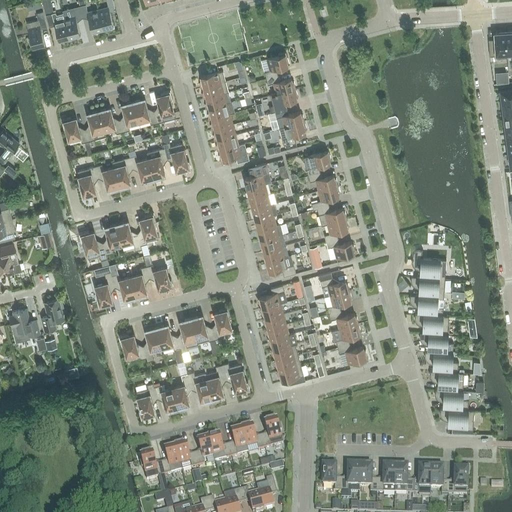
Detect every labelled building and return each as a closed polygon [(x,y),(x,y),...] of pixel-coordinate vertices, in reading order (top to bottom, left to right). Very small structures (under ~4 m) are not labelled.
[(108,7),(98,9),(104,31),(113,29),(112,27),(114,26),(110,11),(115,10),(113,3),(108,4),(108,7)] [(104,31),(98,9),(88,12),(86,5),(79,6),(83,19),(88,17),(92,32),(94,31),(95,34),(104,31)] [(77,20),(83,19),(79,6),(73,8),(75,16),(65,18),(70,40),(80,38),(79,35),(81,35),(77,20)] [(43,45),(45,44),(41,29),(47,28),(43,12),(37,14),(38,20),(27,23),(30,37),(29,39),(29,41),(30,43),(31,44),(32,45),(33,47),(35,47),(37,48),(39,48),(40,47),(42,46),(43,45)] [(70,40),(65,18),(59,20),(55,13),(46,15),(49,27),(55,26),(59,41),(61,40),(61,42),(70,40)] [(507,54),(505,32),(499,33),(494,33),(495,36),(494,36),(495,39),(489,40),(490,56),(496,56),(496,58),(508,58),(507,54)] [(266,79),(278,75),(277,69),(288,66),(287,63),(289,63),(286,52),(278,54),(279,56),(267,59),(270,71),(264,72),(266,79)] [(203,88),(226,82),(223,71),(201,77),(200,77),(200,88),(203,88)] [(276,94),(296,88),(294,81),(292,82),(292,78),(280,81),(278,75),(266,79),(268,85),(274,84),(276,93),(276,94)] [(206,98),(225,93),(229,92),(226,82),(203,88),(203,98),(206,98)] [(271,113),(287,109),(286,103),(297,100),(296,96),(298,96),(296,88),(276,94),(276,93),(270,95),(273,106),(269,107),(271,113)] [(502,100),(502,102),(511,100),(511,88),(500,90),(501,97),(501,100),(502,100)] [(154,111),(158,123),(176,118),(171,100),(173,100),(170,91),(161,93),(161,95),(157,97),(160,109),(154,111)] [(225,93),(206,98),(205,108),(209,109),(228,104),(227,103),(231,102),(229,92),(225,93)] [(158,123),(154,111),(148,112),(145,100),(140,101),(140,100),(133,102),(139,122),(150,119),(151,125),(158,123)] [(503,111),(503,113),(511,111),(511,100),(502,102),(503,108),(502,108),(503,111)] [(128,125),(139,122),(133,102),(127,103),(127,105),(122,106),(126,118),(120,120),(123,132),(130,130),(128,125)] [(228,104),(209,109),(208,119),(211,119),(231,114),(235,113),(232,102),(231,102),(227,103),(228,104)] [(123,132),(120,120),(114,122),(111,109),(106,110),(106,109),(99,111),(104,131),(115,128),(117,134),(123,132)] [(285,127),(305,122),(303,114),(301,115),(300,111),(289,114),(287,109),(271,113),(275,112),(279,128),(285,127)] [(104,131),(99,111),(92,112),(93,114),(88,115),(91,128),(85,129),(89,141),(106,137),(104,131)] [(511,111),(503,113),(503,114),(504,118),(505,124),(511,122),(511,111)] [(214,130),(233,124),(231,114),(211,119),(211,129),(214,130)] [(89,141),(85,129),(80,131),(76,118),(72,119),(71,117),(61,120),(64,129),(66,128),(69,140),(81,137),(82,143),(89,141)] [(307,129),(305,122),(279,128),(284,145),(286,145),(286,148),(297,145),(296,142),(294,136),(306,133),(305,129),(307,129)] [(217,140),(236,135),(233,124),(214,130),(214,140),(217,140)] [(0,160),(1,161),(3,162),(10,154),(12,152),(14,153),(15,153),(19,148),(19,147),(17,146),(19,143),(4,130),(0,134),(0,160)] [(239,145),(236,135),(217,140),(217,150),(220,150),(239,145)] [(163,144),(164,148),(167,160),(173,158),(177,171),(181,170),(182,172),(191,170),(189,160),(187,161),(182,143),(171,146),(170,142),(163,144)] [(239,145),(220,150),(219,160),(223,160),(223,161),(236,157),(237,163),(249,160),(245,143),(239,145)] [(162,162),(167,160),(164,148),(147,152),(148,158),(154,179),(161,177),(160,175),(165,174),(162,162)] [(308,176),(320,172),(319,166),(330,163),(330,160),(331,160),(329,151),(327,151),(303,157),(308,176)] [(154,179),(148,158),(138,161),(136,155),(130,157),(133,169),(139,168),(142,180),(147,179),(147,180),(154,179)] [(127,171),(133,169),(130,157),(113,162),(114,167),(119,188),(126,186),(126,185),(130,183),(127,171)] [(245,180),(244,181),(246,189),(265,184),(272,182),(267,163),(248,168),(250,176),(244,178),(245,180)] [(119,188),(114,167),(103,170),(102,165),(95,166),(99,178),(104,177),(108,189),(112,188),(113,189),(119,188)] [(93,180),(99,178),(95,166),(77,171),(82,189),(80,190),(83,199),(92,196),(91,194),(96,193),(93,180)] [(318,191),(338,185),(336,178),(335,179),(334,175),(322,178),(320,172),(308,176),(310,182),(316,180),(318,191)] [(249,199),(268,194),(265,184),(246,189),(249,199)] [(317,209),(329,206),(328,200),(339,197),(338,193),(340,193),(338,185),(318,191),(321,201),(312,203),(313,210),(317,209)] [(251,210),(271,205),(268,194),(249,199),(251,210)] [(0,222),(12,219),(7,201),(0,202),(0,222)] [(254,220),(273,215),(277,214),(274,204),(271,205),(251,210),(254,220)] [(327,224),(347,219),(345,211),(343,212),(343,208),(331,211),(329,206),(317,209),(322,226),(327,224)] [(138,234),(141,246),(147,244),(146,238),(157,235),(154,223),(156,222),(154,213),(144,216),(145,218),(140,219),(143,232),(138,234)] [(276,225),(276,224),(273,215),(254,220),(257,230),(276,225)] [(12,219),(0,222),(0,242),(15,238),(13,231),(15,230),(12,219)] [(326,242),(338,239),(337,233),(348,230),(347,226),(349,226),(347,219),(327,224),(330,234),(324,236),(326,242)] [(141,246),(138,234),(132,235),(128,223),(124,224),(123,222),(117,224),(122,244),(133,242),(135,251),(142,250),(141,246)] [(260,241),(279,236),(278,234),(282,233),(280,223),(276,224),(276,225),(257,230),(260,241)] [(111,247),(122,244),(117,224),(110,226),(110,227),(106,229),(109,241),(103,243),(106,255),(113,253),(111,247)] [(106,255),(103,243),(97,244),(94,232),(89,233),(89,231),(79,233),(82,242),(84,242),(88,259),(100,256),(101,260),(107,259),(106,255)] [(40,247),(52,245),(50,232),(38,234),(40,247)] [(262,251),(282,246),(286,245),(283,235),(279,236),(260,241),(262,251)] [(338,239),(326,242),(328,249),(334,247),(337,259),(355,254),(356,253),(354,245),(352,245),(351,242),(340,245),(338,239)] [(19,264),(14,244),(0,248),(2,256),(0,256),(0,276),(15,272),(13,265),(19,264)] [(265,261),(284,256),(282,246),(262,251),(265,261)] [(423,250),(420,249),(419,249),(418,250),(417,250),(416,250),(415,251),(414,252),(413,253),(413,254),(413,255),(412,256),(412,261),(412,262),(412,263),(413,264),(413,265),(414,266),(414,267),(415,267),(416,268),(418,268),(420,268),(420,271),(424,271),(424,277),(445,278),(446,260),(438,259),(437,258),(436,258),(434,257),(433,258),(431,259),(422,258),(423,250)] [(284,256),(265,261),(268,270),(269,270),(269,272),(282,269),(284,277),(296,273),(294,265),(287,267),(284,256)] [(146,266),(150,279),(156,277),(159,290),(163,288),(164,291),(174,288),(171,279),(169,280),(166,267),(154,270),(153,265),(146,266)] [(144,280),(150,279),(146,266),(140,268),(141,274),(131,277),(136,297),(143,295),(142,294),(147,293),(144,280)] [(115,288),(112,276),(111,272),(104,273),(107,283),(95,286),(99,298),(97,299),(99,308),(109,305),(108,303),(113,302),(109,289),(115,288)] [(320,281),(332,277),(331,272),(319,275),(320,281)] [(136,297),(131,277),(120,280),(118,274),(112,276),(115,288),(121,286),(124,299),(129,298),(129,299),(136,297)] [(445,278),(424,277),(411,276),(411,280),(411,281),(411,282),(412,283),(412,284),(413,285),(415,286),(416,287),(417,287),(419,287),(419,290),(423,290),(423,296),(444,297),(445,278)] [(330,296),(350,291),(348,283),(346,284),(345,280),(334,283),(332,277),(320,281),(322,287),(328,286),(330,296)] [(262,308),(280,303),(287,301),(283,285),(271,288),(272,294),(260,297),(256,300),(262,308)] [(329,314),(341,311),(340,305),(351,302),(350,298),(352,298),(350,291),(330,296),(333,306),(327,308),(329,314)] [(306,294),(308,301),(315,299),(313,292),(306,294)] [(444,297),(423,296),(410,295),(410,298),(410,299),(410,300),(410,302),(411,303),(412,303),(413,304),(414,305),(415,305),(416,305),(418,305),(418,308),(422,308),(422,314),(443,316),(444,297)] [(324,302),(322,297),(314,299),(316,305),(324,302)] [(48,316),(42,318),(45,331),(57,328),(55,322),(64,320),(61,308),(64,307),(62,301),(59,301),(59,299),(45,303),(48,316)] [(265,318),(283,313),(280,303),(262,308),(259,310),(265,318)] [(319,315),(316,306),(310,308),(312,317),(319,315)] [(212,327),(215,340),(216,343),(223,342),(220,332),(232,329),(229,317),(230,316),(228,307),(219,310),(219,312),(214,313),(218,326),(212,327)] [(13,315),(9,316),(16,343),(17,343),(16,342),(30,339),(30,340),(30,339),(30,336),(41,333),(37,320),(31,322),(27,309),(20,311),(20,310),(12,312),(13,315)] [(339,329),(359,324),(357,316),(355,317),(354,313),(343,317),(341,311),(329,314),(331,320),(336,319),(339,329)] [(267,329),(286,324),(283,313),(265,318),(262,320),(267,329)] [(443,316),(422,314),(415,314),(415,317),(415,318),(415,319),(415,320),(416,321),(416,322),(417,323),(418,323),(419,324),(420,324),(421,324),(423,324),(423,327),(427,327),(427,333),(448,335),(449,316),(443,316)] [(215,340),(212,327),(206,329),(203,316),(198,318),(198,316),(191,318),(196,338),(197,338),(198,344),(209,341),(215,340)] [(197,338),(196,338),(191,318),(184,320),(185,321),(180,322),(183,335),(177,337),(181,349),(182,353),(188,351),(187,347),(198,344),(197,338)] [(270,339),(289,334),(286,324),(267,329),(265,331),(270,339)] [(338,347),(350,344),(348,338),(360,335),(359,332),(361,331),(359,324),(339,329),(342,339),(336,341),(338,347)] [(181,349),(177,337),(172,338),(168,326),(164,327),(163,326),(157,327),(162,348),(173,345),(175,354),(182,353),(181,349)] [(151,350),(162,348),(157,327),(150,329),(150,330),(146,332),(149,344),(143,346),(146,358),(147,362),(154,360),(151,350)] [(273,350),(295,344),(297,343),(294,333),(289,334),(270,339),(267,341),(273,350)] [(448,335),(427,333),(420,333),(420,336),(420,337),(420,338),(420,339),(421,340),(422,342),(423,342),(424,343),(425,343),(426,343),(428,343),(428,346),(432,346),(432,352),(453,354),(454,343),(447,343),(448,335)] [(146,358),(143,346),(137,347),(134,335),(129,336),(129,334),(119,336),(122,345),(123,345),(127,357),(138,354),(140,360),(146,358)] [(57,348),(55,339),(45,341),(47,350),(57,348)] [(276,360),(298,354),(295,344),(273,350),(270,352),(276,360)] [(350,344),(338,347),(339,354),(345,352),(348,364),(360,361),(360,363),(368,360),(366,350),(364,350),(363,347),(351,350),(350,344)] [(453,354),(432,352),(425,352),(425,355),(425,356),(425,357),(426,358),(426,359),(427,360),(428,361),(429,362),(430,362),(431,362),(433,362),(433,365),(437,365),(437,371),(458,372),(458,362),(452,362),(453,354)] [(278,371),(301,365),(298,354),(276,360),(273,362),(278,371)] [(223,369),(226,381),(232,379),(235,392),(240,390),(241,393),(250,390),(248,381),(246,382),(241,364),(229,367),(228,363),(222,365),(223,368),(223,369)] [(220,382),(226,381),(223,369),(223,368),(222,365),(216,366),(217,371),(206,374),(207,379),(213,399),(219,397),(219,396),(224,395),(220,382)] [(301,365),(278,371),(276,372),(281,381),(282,381),(304,376),(301,365)] [(458,372),(437,371),(430,371),(430,374),(430,375),(430,376),(430,377),(431,378),(432,379),(432,380),(433,380),(434,381),(435,381),(436,381),(438,381),(438,384),(442,384),(442,390),(463,391),(464,373),(458,373),(458,372)] [(213,399),(207,379),(197,382),(194,372),(187,374),(188,378),(192,390),(198,388),(201,401),(206,400),(206,401),(213,399)] [(192,390),(188,378),(187,374),(181,375),(184,385),(173,388),(178,408),(185,406),(184,405),(189,404),(186,391),(192,390)] [(157,399),(154,387),(153,383),(147,385),(148,388),(136,392),(141,410),(139,410),(141,419),(151,417),(150,414),(155,413),(151,401),(157,399)] [(178,408),(173,388),(162,391),(161,385),(154,387),(157,399),(163,397),(166,410),(171,409),(171,410),(178,408)] [(463,391),(442,390),(435,390),(435,393),(435,394),(435,395),(435,396),(436,397),(437,398),(438,399),(439,400),(441,400),(443,400),(443,403),(447,403),(447,409),(468,410),(469,400),(463,399),(463,392),(463,391)] [(468,410),(447,409),(440,409),(440,412),(440,413),(440,414),(440,415),(441,415),(441,416),(442,417),(443,418),(444,418),(445,419),(446,419),(448,419),(448,422),(452,422),(452,429),(473,430),(474,411),(468,410)] [(262,436),(265,448),(283,443),(280,431),(282,430),(280,424),(278,424),(277,419),(275,420),(275,418),(266,421),(266,422),(264,422),(268,434),(262,436)] [(265,448),(262,436),(256,437),(253,426),(250,426),(250,425),(241,427),(241,429),(242,429),(247,447),(247,446),(257,444),(258,450),(265,448)] [(242,429),(241,429),(239,429),(239,428),(233,429),(233,431),(231,431),(234,443),(228,445),(232,457),(249,452),(247,446),(247,447),(242,429)] [(232,457),(228,445),(222,446),(219,435),(217,435),(216,434),(208,436),(208,438),(209,437),(213,455),(213,456),(215,461),(232,457)] [(213,456),(213,455),(209,437),(208,438),(198,440),(201,452),(195,454),(198,466),(205,464),(203,458),(213,456)] [(198,466),(195,454),(189,455),(186,443),(184,444),(183,443),(174,445),(175,446),(180,464),(182,470),(192,467),(198,466)] [(180,464),(175,446),(164,449),(168,461),(162,462),(165,475),(182,470),(180,464)] [(165,475),(162,462),(156,464),(153,452),(151,453),(151,451),(141,454),(142,455),(140,456),(142,460),(140,461),(141,468),(143,467),(147,479),(158,476),(165,475)] [(342,491),(342,480),(336,480),(336,467),(331,467),(331,465),(321,464),(321,472),(323,472),(323,485),(335,485),(335,491),(342,491)] [(359,486),(360,467),(353,466),(353,468),(348,468),(348,481),(342,480),(342,491),(341,497),(351,498),(351,491),(359,491),(359,486)] [(377,492),(377,481),(371,481),(372,468),(367,468),(367,467),(360,467),(359,486),(371,486),(370,492),(377,492)] [(395,487),(396,468),(389,467),(389,469),(384,469),(383,482),(377,481),(377,492),(395,493),(395,487)] [(413,493),(413,482),(407,482),(407,469),(402,469),(403,468),(396,468),(395,487),(395,493),(413,493)] [(431,488),(431,469),(424,468),(424,470),(419,470),(419,483),(413,482),(413,493),(419,493),(419,496),(431,496),(431,488)] [(449,483),(448,494),(467,495),(468,478),(470,478),(470,469),(460,468),(460,471),(455,471),(455,484),(449,483)] [(0,470),(0,479),(3,487),(8,485),(2,469),(0,470)] [(448,494),(449,483),(443,483),(443,470),(438,470),(438,469),(431,469),(431,488),(442,488),(442,494),(448,494)] [(263,509),(264,509),(274,506),(271,495),(277,493),(273,477),(266,479),(267,482),(257,485),(258,491),(259,491),(263,509)] [(159,481),(162,493),(169,491),(166,479),(159,481)] [(259,491),(258,491),(248,494),(247,488),(240,490),(244,502),(250,500),(253,511),(255,511),(258,511),(264,510),(264,509),(263,509),(259,491)] [(240,511),(238,503),(244,502),(240,490),(234,491),(235,497),(225,500),(228,511),(240,511)] [(228,511),(225,500),(215,502),(214,497),(207,498),(210,511),(216,509),(216,511),(228,511)] [(204,511),(210,511),(207,498),(201,500),(202,506),(192,509),(192,511),(204,511)] [(351,510),(358,510),(359,501),(351,501),(351,510)]
